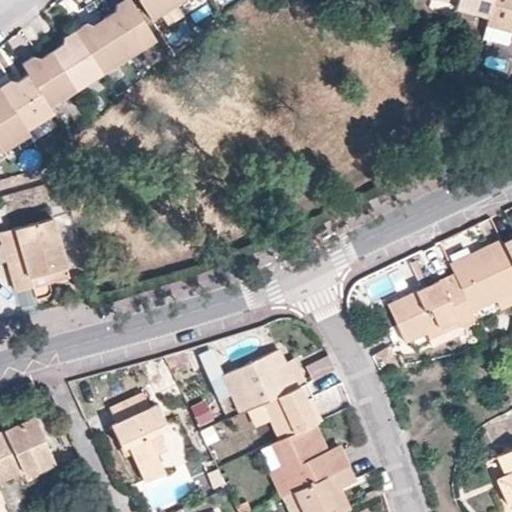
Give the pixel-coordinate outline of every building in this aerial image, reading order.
[(124,52),(148,37),(142,26),(124,0),(113,0),(112,1),(109,11),(102,15),(106,23),(124,52)] [(142,0),(151,15),(174,0),(142,0)] [(454,0),(454,1),(454,5),(487,14),(491,0),(454,0)] [(511,0),(491,0),(487,14),(485,23),(511,30),(511,0)] [(84,19),(72,26),(98,67),(124,52),(106,23),(100,27),(95,20),(84,19)] [(98,67),(72,26),(61,33),(57,44),(50,49),(55,57),(73,85),(98,67)] [(46,102),(73,85),(55,57),(47,60),(43,53),(30,54),(19,60),(33,82),(46,102)] [(0,83),(10,78),(6,72),(0,75),(0,83)] [(10,78),(0,83),(0,87),(23,124),(49,107),(46,102),(33,82),(26,87),(18,78),(10,78)] [(24,127),(23,124),(0,87),(0,142),(12,135),(24,127)] [(12,135),(16,142),(29,135),(24,127),(12,135)] [(33,285),(31,274),(66,263),(52,214),(1,229),(17,288),(33,285)] [(511,238),(502,243),(511,265),(511,238)] [(511,265),(502,243),(501,241),(449,265),(453,273),(470,310),(511,290),(511,265)] [(453,273),(386,306),(403,342),(424,332),(432,348),(463,333),(459,325),(474,317),(470,310),(453,273)] [(474,317),(475,319),(511,301),(511,290),(470,310),(474,317)] [(284,364),(276,347),(221,373),(239,412),(260,403),(295,387),(284,364)] [(326,356),(308,364),(313,376),(332,367),(326,356)] [(295,387),(306,382),(296,359),(284,364),(295,387)] [(306,382),(295,387),(260,403),(277,440),(314,423),(317,422),(306,398),(312,396),(306,382)] [(156,453),(147,433),(156,429),(165,425),(155,403),(149,406),(142,392),(109,408),(115,422),(110,424),(120,446),(127,443),(131,453),(144,480),(164,472),(156,453)] [(207,398),(192,402),(204,444),(219,439),(207,398)] [(0,480),(23,470),(52,456),(34,417),(0,432),(0,480)] [(314,423),(277,440),(288,463),(282,465),(269,471),(280,496),(294,490),(347,464),(340,450),(328,456),(325,449),(314,423)] [(156,453),(165,449),(156,429),(147,433),(156,453)] [(282,465),(288,463),(277,440),(271,443),(282,465)] [(127,443),(120,446),(124,456),(131,453),(127,443)] [(325,449),(328,456),(340,450),(337,443),(325,449)] [(511,447),(497,455),(505,473),(508,479),(498,483),(507,505),(511,502),(511,447)] [(55,464),(52,456),(23,470),(26,476),(55,464)] [(304,511),(339,511),(341,511),(333,491),(340,488),(355,482),(347,464),(294,490),(304,511)] [(496,478),(498,483),(508,479),(505,473),(496,478)] [(340,488),(333,491),(341,511),(349,507),(340,488)]
